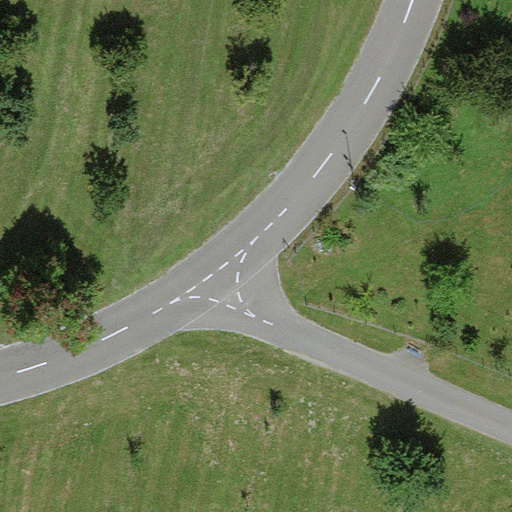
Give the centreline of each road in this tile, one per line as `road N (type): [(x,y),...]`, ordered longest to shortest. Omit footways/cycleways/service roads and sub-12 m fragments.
road 1 (unclassified): [(416,0),(383,76),(305,187),(210,281)]
road 2 (unclassified): [(210,281),(253,316),(511,430)]
road 3 (unclassified): [(210,281),(88,355),(0,375)]
